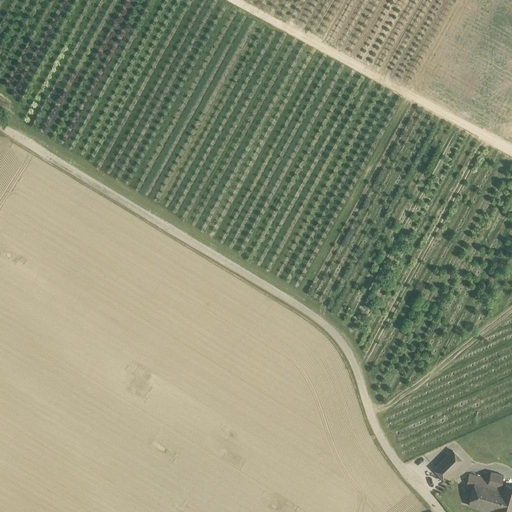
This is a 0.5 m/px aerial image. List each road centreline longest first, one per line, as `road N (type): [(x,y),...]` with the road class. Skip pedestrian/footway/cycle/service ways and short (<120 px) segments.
road 1 (track): [(0,127),(344,341),(379,436),(448,511)]
road 2 (track): [(232,0),(511,150)]
road 3 (track): [(370,407),(385,408),(511,310)]
